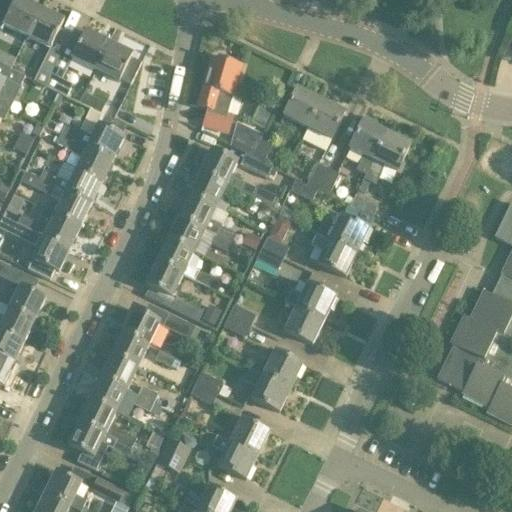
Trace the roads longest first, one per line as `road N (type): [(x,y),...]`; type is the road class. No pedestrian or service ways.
road 1 (residential): [(0,504),(161,184),(201,0)]
road 2 (residential): [(511,108),(452,91),(391,50),(233,0)]
road 3 (residential): [(339,455),(435,236)]
road 4 (residential): [(507,511),(400,495),(339,455)]
